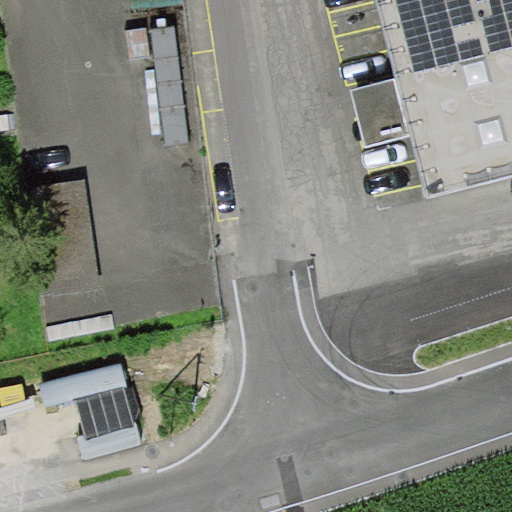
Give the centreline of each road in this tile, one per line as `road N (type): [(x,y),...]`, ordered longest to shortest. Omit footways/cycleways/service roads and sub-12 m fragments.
road 1 (unclassified): [(293,466),(229,0)]
road 2 (unclassified): [(293,466),(511,395)]
road 3 (unclassified): [(147,511),(293,466)]
